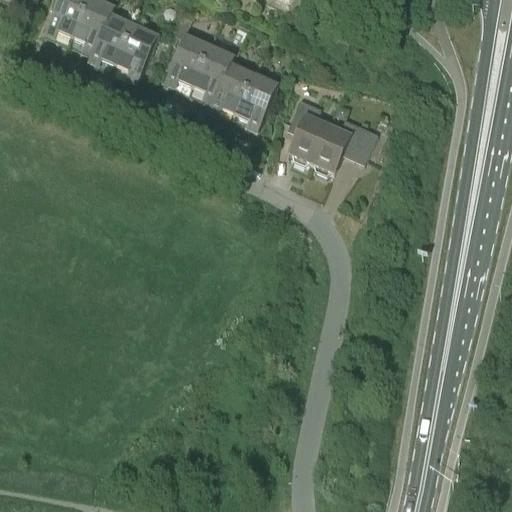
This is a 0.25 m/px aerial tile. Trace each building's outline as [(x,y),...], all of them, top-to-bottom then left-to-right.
[(13,0),(0,0),(0,6),(8,11),(13,0)] [(68,54),(89,6),(75,0),(63,0),(44,43),(68,54)] [(113,17),(89,6),(68,54),(92,64),(110,24),(113,17)] [(112,82),(134,34),(110,24),(92,64),(89,72),(112,82)] [(157,45),(134,34),(112,82),(136,93),(157,45)] [(164,93),(189,103),(210,56),(185,45),(164,93)] [(233,66),(210,56),(189,103),(212,113),(229,74),(233,66)] [(229,74),(212,113),(208,121),(232,131),(253,84),(229,74)] [(277,94),(253,84),(232,131),(256,142),(277,94)] [(312,171),(328,133),(316,128),(321,116),(300,107),(290,131),(301,136),(289,161),(294,163),(294,168),(304,172),(308,169),(312,171)] [(339,138),(328,133),(312,171),(315,173),(316,177),(326,182),(329,179),(334,181),(345,155),(367,165),(378,141),(344,126),(339,138)]
